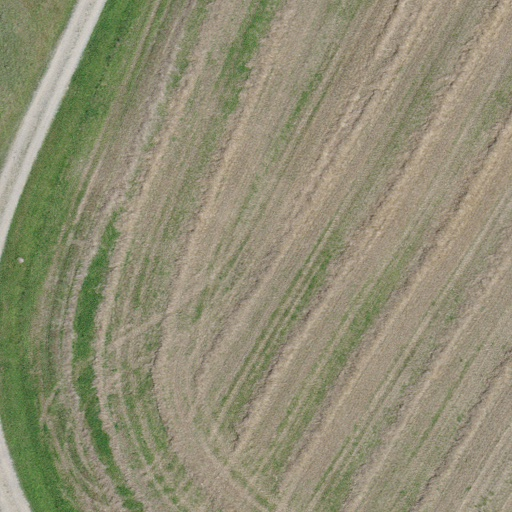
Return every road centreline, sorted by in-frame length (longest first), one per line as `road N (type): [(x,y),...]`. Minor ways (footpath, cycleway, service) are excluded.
road 1 (track): [(87,0),(0,206)]
road 2 (track): [(0,381),(48,511)]
